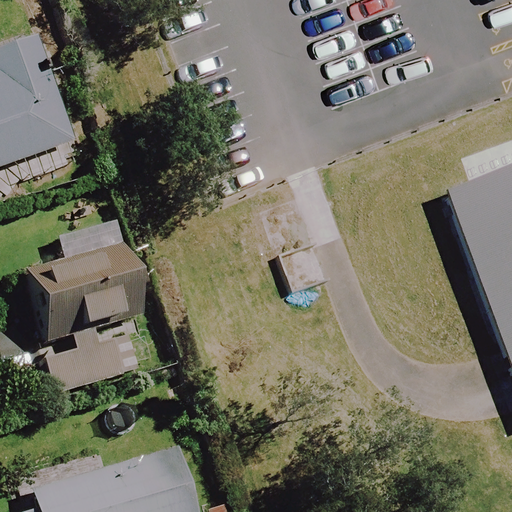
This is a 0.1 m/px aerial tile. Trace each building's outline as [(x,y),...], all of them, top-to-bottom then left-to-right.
[(0,173),(68,150),(30,44),(27,36),(0,45),(0,173)] [(511,179),(435,206),(511,423),(511,179)] [(132,324),(113,255),(19,281),(37,350),(114,329),(132,324)] [(49,357),(28,366),(35,383),(24,388),(39,426),(145,385),(129,342),(119,346),(114,332),(79,345),(84,358),(54,370),(49,357)] [(198,511),(181,452),(24,496),(28,511),(198,511)]
